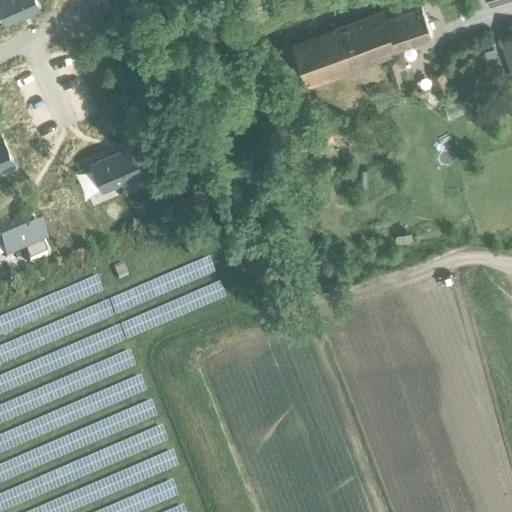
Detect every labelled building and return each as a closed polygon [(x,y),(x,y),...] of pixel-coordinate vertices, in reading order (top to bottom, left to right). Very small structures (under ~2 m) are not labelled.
[(35,0),(0,0),(0,12),(4,21),(38,6),(35,0)] [(290,40),(306,85),(397,52),(395,47),(431,33),(420,6),(385,19),(380,7),(290,40)] [(511,33),(501,38),(511,71),(511,33)] [(387,63),(394,86),(398,85),(397,81),(401,80),(394,61),(387,63)] [(429,76),(435,88),(447,83),(442,70),(429,76)] [(287,128),(294,152),(333,140),(326,116),(287,128)] [(344,116),(330,121),(334,132),(348,127),(344,116)] [(1,135),(0,135),(0,173),(11,169),(8,162),(12,161),(1,135)] [(130,145),(90,162),(103,192),(121,184),(125,192),(142,184),(137,172),(141,170),(130,145)] [(33,217),(0,231),(0,248),(5,260),(23,252),(28,264),(46,256),(41,244),(44,242),(33,217)] [(123,264),(113,269),(118,278),(127,274),(123,264)]
